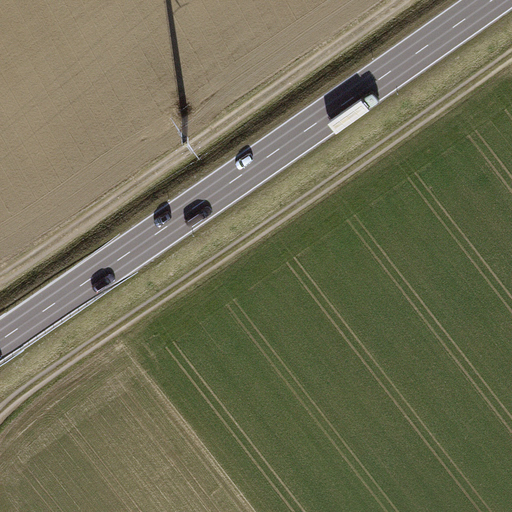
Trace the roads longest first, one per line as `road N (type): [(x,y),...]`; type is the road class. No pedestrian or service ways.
road 1 (track): [(511,54),(0,414)]
road 2 (primary): [(0,340),(497,0)]
road 3 (track): [(398,0),(0,278)]
